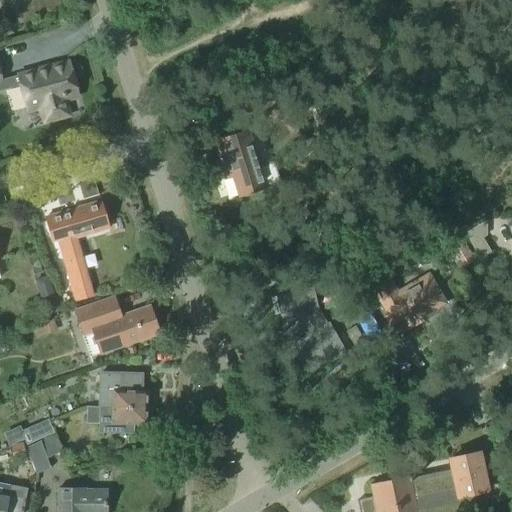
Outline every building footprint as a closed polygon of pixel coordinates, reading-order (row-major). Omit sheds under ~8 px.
[(67,117),(63,101),(76,98),(72,81),(75,81),(76,80),(78,78),(79,76),(80,75),(80,74),(80,73),(80,71),(80,70),(80,69),(79,68),(79,67),(78,65),(77,64),(74,63),(72,62),(70,62),(68,63),(17,75),(26,110),(39,107),(43,122),(67,117)] [(325,112),(301,121),(307,138),(331,129),(325,112)] [(247,134),(215,145),(226,180),(233,178),(240,198),(265,190),(264,189),(279,184),(274,166),(259,171),(247,134)] [(91,297),(75,240),(107,230),(99,203),(44,220),(52,243),(54,249),(58,248),(74,302),(91,297)] [(482,241),(471,248),(480,262),(491,256),(482,241)] [(400,295),(390,278),(370,289),(387,318),(398,336),(435,314),(433,310),(443,305),(427,278),(400,295)] [(276,297),(280,315),(294,312),(308,336),(294,344),(311,374),(346,354),(329,324),(327,325),(317,307),(313,289),(276,297)] [(120,319),(113,299),(76,312),(84,335),(93,332),(101,354),(158,335),(154,323),(156,322),(153,312),(150,313),(149,309),(120,319)] [(37,339),(57,331),(53,321),(33,329),(37,339)] [(363,334),(368,343),(376,339),(372,329),(363,334)] [(100,375),(100,407),(147,410),(148,392),(140,392),(141,376),(100,375)] [(147,427),(147,410),(100,407),(99,424),(98,435),(133,436),(134,426),(147,427)] [(27,448),(55,435),(49,423),(21,435),(27,448)] [(47,460),(61,455),(55,438),(39,444),(47,460)] [(34,473),(50,468),(47,460),(39,444),(25,449),(34,473)] [(14,461),(27,458),(23,445),(10,448),(14,461)] [(372,497),(364,504),(366,511),(475,511),(472,495),(488,492),(479,455),(450,461),(453,472),(432,477),(430,473),(421,475),(420,480),(411,482),(410,478),(370,486),(372,497)] [(21,511),(26,490),(9,486),(6,500),(0,498),(0,511),(4,511),(5,509),(10,510),(9,511),(21,511)] [(84,493),(83,491),(58,491),(58,511),(105,511),(105,493),(84,493)]
